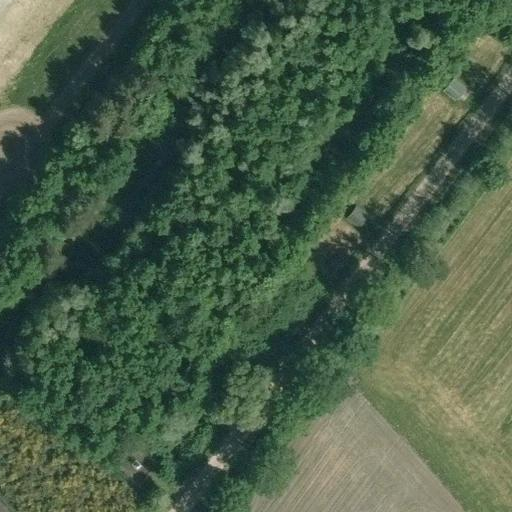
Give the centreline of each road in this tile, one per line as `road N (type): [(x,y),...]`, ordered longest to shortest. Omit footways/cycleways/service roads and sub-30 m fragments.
road 1 (track): [(511,81),(179,511)]
road 2 (track): [(239,0),(113,190),(0,309)]
